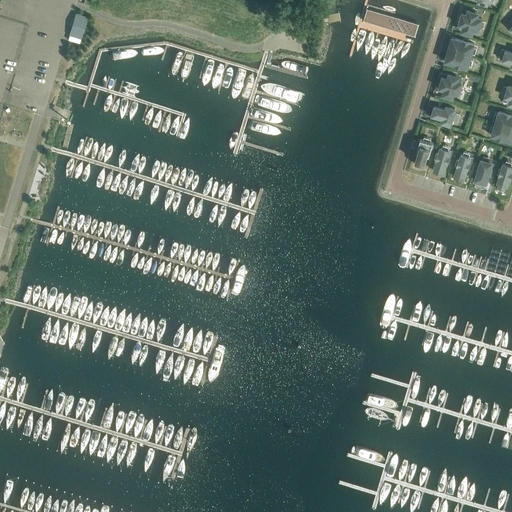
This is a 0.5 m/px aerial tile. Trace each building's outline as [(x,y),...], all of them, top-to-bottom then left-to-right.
[(366,9),(362,21),(415,36),(418,24),(366,9)] [(460,24),(464,26),(463,31),(472,34),(473,28),(478,30),(482,19),(477,18),(478,14),(469,11),(468,12),(465,11),(464,14),(463,14),(460,24)] [(75,14),(68,36),(80,40),(81,39),(87,18),(75,14)] [(452,50),(471,56),(475,44),(470,42),(463,40),(456,38),(452,50)] [(471,56),(452,50),(448,63),(455,65),(455,66),(462,68),(462,67),(468,69),(471,56)] [(511,52),(506,51),(503,60),(511,63),(511,66),(511,52)] [(440,88),(445,89),(443,95),(453,97),(454,92),(459,93),(462,83),(461,82),(462,79),(459,78),(459,77),(450,74),(448,79),(443,77),(440,88)] [(435,106),(432,116),(443,119),(443,122),(451,124),(452,120),(454,120),(456,114),(454,113),(455,109),(447,107),(446,109),(435,106)] [(495,123),(511,128),(511,115),(511,114),(505,112),(504,113),(499,111),(495,123)] [(511,138),(511,128),(495,123),(492,136),(497,137),(497,138),(504,140),(504,139),(511,141),(511,138)] [(415,150),(417,151),(416,153),(418,153),(416,161),(425,164),(427,156),(430,157),(434,143),(421,139),(420,141),(418,140),(415,150)] [(437,160),(435,167),(445,170),(447,163),(448,163),(450,156),(451,157),(453,151),(441,148),(439,153),(438,153),(436,160),(437,160)] [(461,154),(460,159),(459,159),(457,166),(458,166),(456,173),(466,176),(468,169),(470,163),(472,163),(474,157),(461,154)] [(478,173),(476,180),(486,183),(488,175),(489,176),(491,169),(493,170),(494,164),(482,160),(481,166),(480,165),(478,172),(478,173)] [(500,183),(499,186),(505,188),(506,185),(508,186),(510,178),(511,179),(511,174),(511,165),(504,163),(502,168),(501,168),(499,175),(500,175),(498,182),(500,183)]
